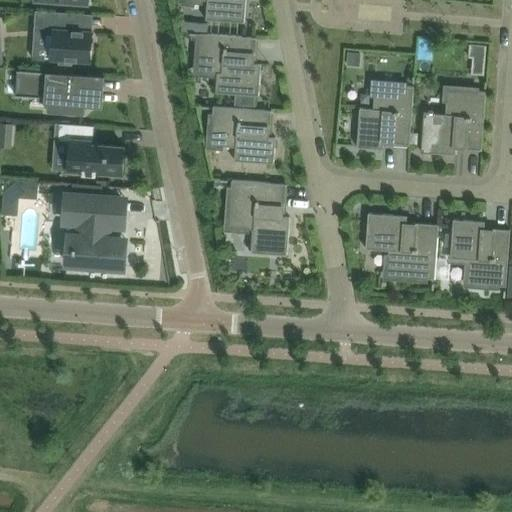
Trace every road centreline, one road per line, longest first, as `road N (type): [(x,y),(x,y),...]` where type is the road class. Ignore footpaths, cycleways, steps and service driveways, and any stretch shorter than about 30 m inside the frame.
road 1 (residential): [(190,321),(199,293),(138,0)]
road 2 (residential): [(319,182),(502,188),(511,73)]
road 3 (unclassified): [(190,321),(0,306)]
road 4 (residential): [(281,0),(319,182)]
road 5 (unclassified): [(511,343),(345,330)]
road 6 (unclassified): [(345,330),(190,321)]
road 7 (residential): [(319,182),(345,330)]
